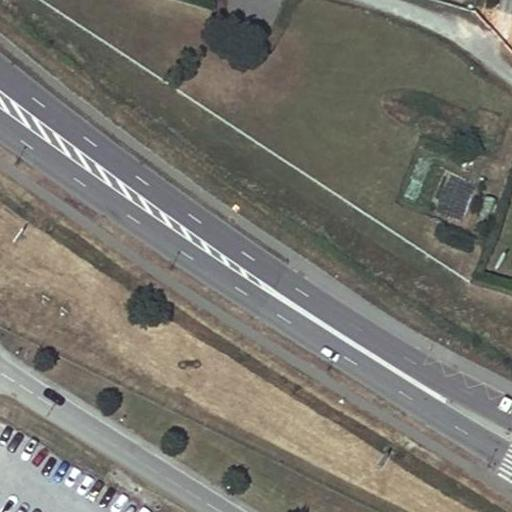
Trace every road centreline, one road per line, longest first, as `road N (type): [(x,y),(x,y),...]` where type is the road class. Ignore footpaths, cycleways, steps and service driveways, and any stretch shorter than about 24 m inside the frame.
road 1 (primary): [(511,418),(301,292),(0,71)]
road 2 (primary): [(0,126),(511,460)]
road 3 (residential): [(374,0),(454,28),(511,77)]
